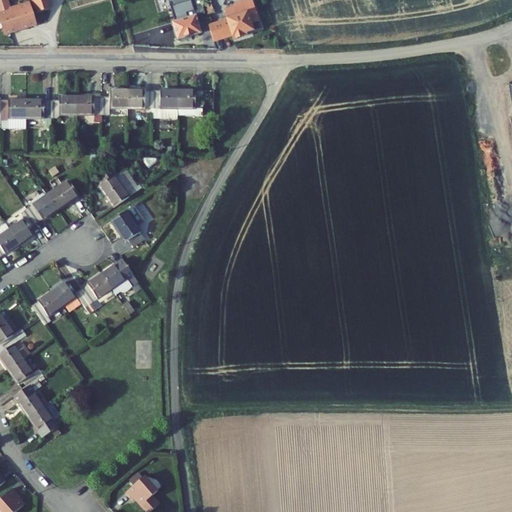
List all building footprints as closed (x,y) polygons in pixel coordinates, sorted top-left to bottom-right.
[(18,0),(3,0),(14,31),(44,21),(37,0),(20,6),(18,0)] [(193,0),(187,0),(178,3),(180,10),(195,6),(193,0)] [(239,21),(220,26),(224,42),(244,37),(245,41),(256,38),(255,34),(263,32),(261,25),(270,22),(268,13),(266,14),(263,2),(247,6),(248,9),(237,12),(239,21)] [(195,18),(183,21),(189,39),(212,32),(206,11),(194,14),(195,18)] [(270,22),(261,25),(263,32),(272,30),(270,22)] [(115,85),(107,85),(107,102),(116,102),(116,95),(132,96),(132,76),(115,76),(115,85)] [(149,76),(132,76),(132,96),(157,96),(156,78),(150,78),(149,76)] [(164,78),(156,78),(157,96),(182,96),(182,77),(164,76),(164,78)] [(198,77),(182,77),(182,96),(207,96),(207,78),(199,79),(198,77)] [(64,88),(56,88),(56,106),(64,106),(64,101),(82,102),(81,83),(64,83),(64,88)] [(99,83),(81,83),(82,102),(107,102),(107,85),(99,86),(99,83)] [(30,106),(30,86),(13,86),(13,87),(5,87),(5,105),(5,113),(30,113),(30,106)] [(49,86),(30,86),(30,106),(56,106),(56,88),(49,88),(49,86)] [(102,176),(116,198),(133,187),(119,166),(120,164),(115,158),(102,166),(106,173),(102,176)] [(70,169),(48,183),(59,200),(81,185),(70,169)] [(28,199),(37,212),(44,208),(45,209),(59,200),(48,183),(27,198),(28,199)] [(8,212),(22,234),(37,224),(32,216),(37,212),(28,199),(8,212)] [(133,236),(138,243),(149,236),(144,229),(147,227),(143,221),(148,218),(138,203),(118,217),(131,237),(133,236)] [(0,217),(0,242),(2,245),(8,241),(9,242),(22,234),(8,212),(0,217)] [(121,260),(106,271),(117,286),(123,294),(143,280),(129,257),(122,262),(121,260)] [(93,281),(86,286),(99,305),(106,300),(103,296),(117,286),(106,271),(92,281),(93,281)] [(71,277),(57,287),(68,302),(82,293),(93,309),(99,305),(86,286),(80,290),(71,277)] [(43,298),(38,302),(51,321),(57,318),(53,312),(68,302),(57,287),(42,297),(43,298)] [(0,307),(0,331),(3,336),(19,326),(4,304),(0,307)] [(0,338),(0,345),(11,361),(27,350),(17,336),(23,332),(19,326),(3,336),(0,338)] [(22,374),(27,381),(42,371),(27,350),(11,361),(20,375),(22,374)] [(16,388),(30,409),(47,398),(37,384),(46,377),(42,371),(27,381),(16,388)] [(46,427),(53,422),(60,418),(47,398),(30,409),(40,423),(42,422),(46,427)] [(53,422),(57,429),(64,424),(60,418),(53,422)] [(148,474),(129,489),(135,497),(137,495),(150,511),(158,505),(151,496),(160,489),(148,474)] [(16,482),(0,495),(0,501),(9,511),(11,511),(27,499),(21,491),(23,490),(16,482)]
